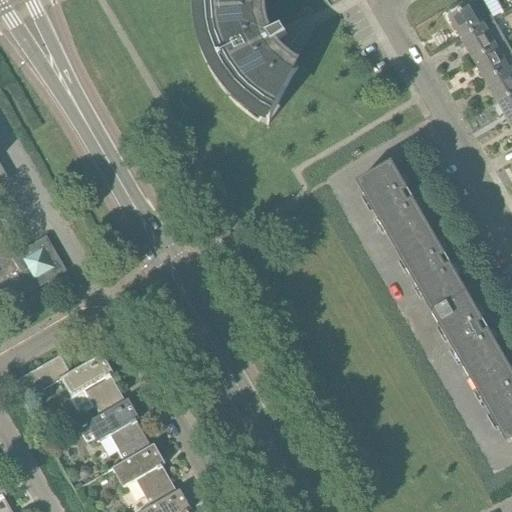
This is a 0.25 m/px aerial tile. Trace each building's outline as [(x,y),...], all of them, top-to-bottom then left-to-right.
[(269,35),(264,19),(263,0),(208,0),(208,20),(220,60),(238,88),(265,111),(295,64),(284,55),(300,35),(293,24),(269,35)] [(461,40),(494,21),(481,0),(449,19),(461,40)] [(473,61),(507,42),(494,21),(461,40),(473,61)] [(486,83),(511,67),(511,51),(507,42),(473,61),(486,83)] [(498,104),(511,95),(511,67),(486,83),(498,104)] [(510,125),(511,124),(511,95),(498,104),(510,125)] [(511,443),(511,370),(506,359),(468,294),(431,229),(393,163),(358,184),(395,249),(433,314),(471,380),(508,445),(511,443)] [(0,309),(11,303),(65,272),(47,240),(16,258),(11,249),(0,255),(0,266),(3,271),(0,272),(0,309)] [(100,418),(126,403),(107,370),(110,368),(103,356),(70,375),(60,358),(14,385),(24,403),(62,381),(82,415),(94,408),(100,418)] [(126,464),(152,448),(133,415),(136,413),(129,401),(126,403),(100,418),(87,425),(98,444),(111,437),(126,464)] [(152,509),(178,493),(159,460),(162,458),(155,446),(152,448),(126,464),(114,471),(124,489),(137,482),(152,509)] [(0,511),(12,511),(0,491),(4,489),(0,483),(0,511)] [(188,511),(184,506),(188,504),(181,491),(178,493),(152,509),(145,511),(188,511)]
